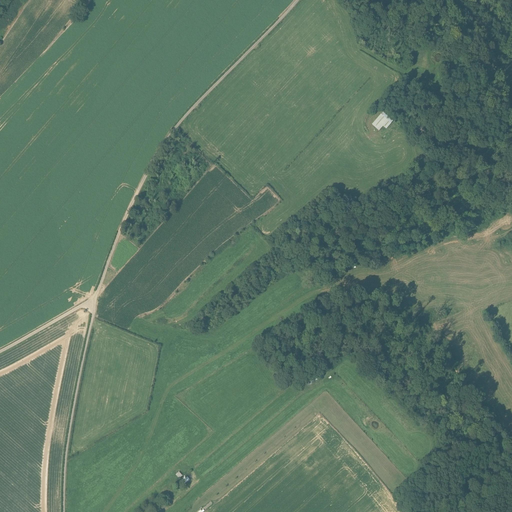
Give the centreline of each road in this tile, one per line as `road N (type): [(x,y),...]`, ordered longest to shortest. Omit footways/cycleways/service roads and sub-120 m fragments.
road 1 (unclassified): [(94,301),(123,220),(169,135),(297,0)]
road 2 (unclassified): [(63,511),(64,462),(94,301)]
